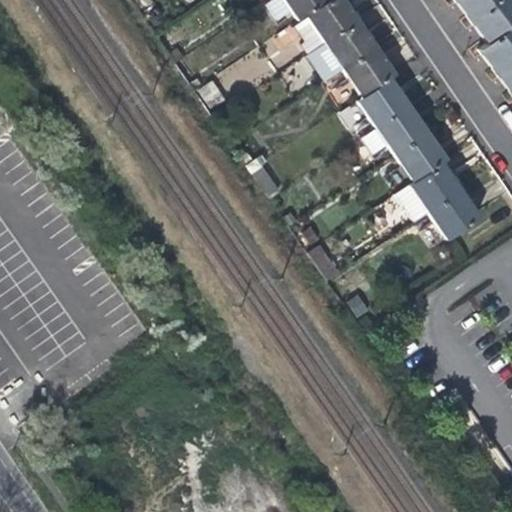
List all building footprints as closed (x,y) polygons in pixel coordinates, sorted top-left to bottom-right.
[(289,11),(294,19),(321,0),(264,0),(260,3),(273,22),(289,11)] [(337,0),(321,0),(294,19),(288,23),(298,38),(293,42),(302,54),(319,43),(351,20),(342,7),(337,0)] [(492,0),(448,0),(454,8),(465,21),(492,0)] [(511,0),(492,0),(465,21),(471,30),(481,43),(511,19),(511,0)] [(480,59),(489,72),(511,55),(511,19),(481,43),(472,50),(480,59)] [(319,43),(338,70),(370,47),(362,35),(351,20),(319,43)] [(380,61),(370,47),(338,70),(357,97),(384,79),(389,75),(380,61)] [(499,84),(507,96),(511,92),(511,55),(489,72),(499,84)] [(211,75),(193,88),(207,108),(225,96),(211,75)] [(351,101),(370,128),(402,105),(394,93),(384,79),(357,97),(351,101)] [(384,147),(389,155),(421,132),(415,122),(402,105),(370,128),(354,138),(368,158),(384,147)] [(389,155),(408,182),(436,162),(440,159),(431,146),(421,132),(389,155)] [(261,154),(243,166),(248,174),(257,168),(266,161),(261,154)] [(418,207),(422,213),(455,189),(445,175),(436,162),(408,182),(389,195),(405,216),(418,207)] [(275,194),(257,168),(248,174),(266,200),(275,194)] [(466,205),(455,189),(422,213),(441,240),(474,217),(466,205)] [(314,248),(304,255),(323,282),(333,275),(314,248)]
